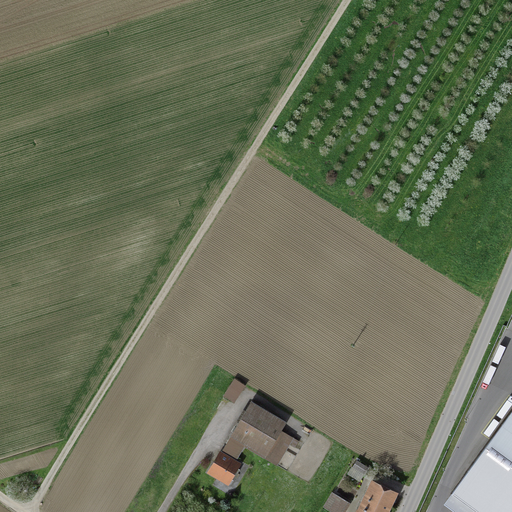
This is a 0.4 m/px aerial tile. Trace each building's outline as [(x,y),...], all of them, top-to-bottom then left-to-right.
[(245,386),(234,378),(223,396),(235,403),(245,386)] [(278,466),(294,437),(282,430),(287,421),(251,401),(231,436),(245,444),(265,456),(264,458),(278,466)] [(511,511),(511,410),(452,492),(458,497),(457,499),(458,508),(468,507),(468,511),(511,511)] [(245,444),(231,436),(222,451),(236,460),(245,444)] [(207,472),(228,485),(241,463),(236,460),(222,451),(220,450),(207,472)] [(369,468),(357,460),(353,466),(365,474),(369,468)] [(384,511),(393,493),(372,483),(367,494),(370,496),(365,507),(362,505),(358,511),(384,511)] [(324,508),(329,511),(330,510),(333,511),(341,511),(345,507),(334,501),(337,495),(332,492),(324,508)]
